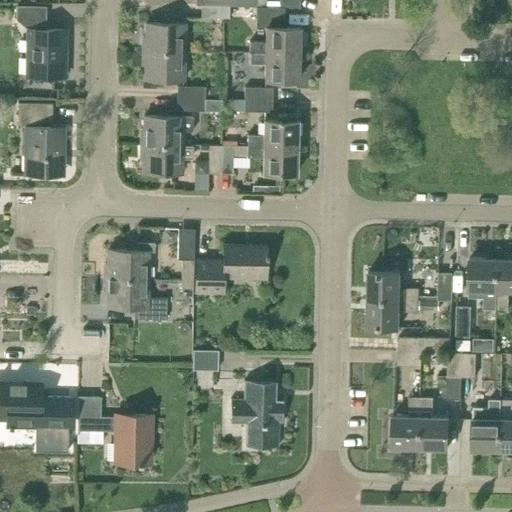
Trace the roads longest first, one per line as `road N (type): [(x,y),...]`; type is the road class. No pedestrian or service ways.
road 1 (residential): [(333,216),(326,511)]
road 2 (residential): [(440,44),(338,41),(333,216)]
road 3 (residential): [(333,216),(98,213)]
road 4 (residential): [(98,213),(98,24),(111,0)]
road 5 (residential): [(98,213),(66,226),(62,347),(85,348)]
road 6 (residential): [(511,220),(333,216)]
